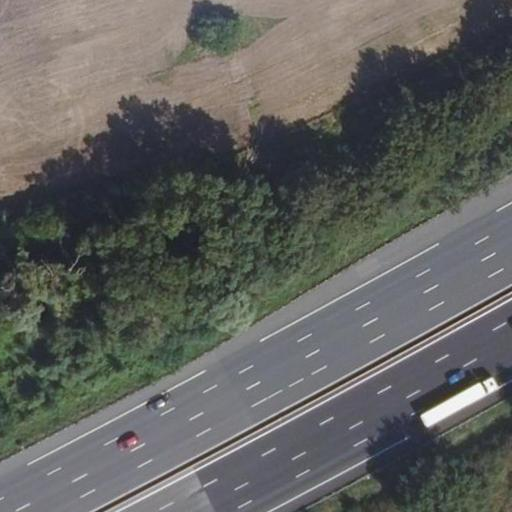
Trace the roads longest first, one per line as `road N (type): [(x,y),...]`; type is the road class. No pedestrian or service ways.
road 1 (motorway): [(511,242),(7,511)]
road 2 (motorway): [(196,511),(511,340)]
